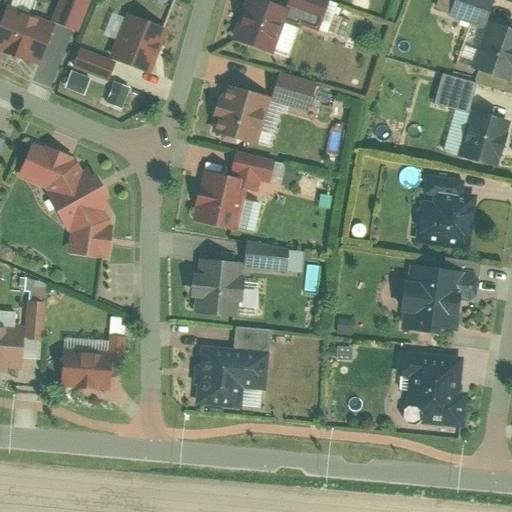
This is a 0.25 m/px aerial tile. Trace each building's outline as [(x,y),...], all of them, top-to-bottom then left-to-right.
[(290,12),(249,0),(245,0),(233,40),(277,53),(290,12)] [(58,20),(10,3),(0,29),(0,44),(44,60),(58,20)] [(166,27),(128,17),(117,60),(154,70),(166,27)] [(511,80),(511,28),(482,19),(467,67),(511,81),(511,80)] [(70,88),(89,96),(96,79),(77,71),(70,88)] [(115,81),(107,102),(127,109),(135,88),(115,81)] [(274,97),(227,84),(215,129),(261,142),(274,97)] [(509,121),(469,112),(459,158),(499,166),(509,121)] [(440,145),(447,148),(457,117),(450,115),(440,145)] [(76,156),(37,139),(23,174),(47,187),(72,230),(72,252),(111,255),(113,219),(76,156)] [(247,179),(205,172),(197,223),(239,230),(247,179)] [(473,182),(426,176),(417,239),(465,246),(473,182)] [(310,272),(311,247),(252,244),(251,270),(310,272)] [(247,261),(199,257),(195,309),(242,313),(247,261)] [(312,266),(310,293),(324,294),(326,267),(312,266)] [(468,268),(413,266),(410,325),(465,328),(468,268)] [(29,324),(19,323),(19,309),(0,308),(0,361),(30,363),(31,336),(46,336),(49,283),(30,275),(30,283),(27,282),(26,291),(31,291),(29,324)] [(112,337),(63,335),(61,388),(114,390),(114,369),(125,369),(125,349),(136,350),(137,327),(124,326),(125,319),(113,318),(112,337)] [(272,355),(209,348),(203,402),(245,406),(247,383),(269,385),(272,355)] [(467,357),(391,353),(388,419),(463,423),(467,357)]
